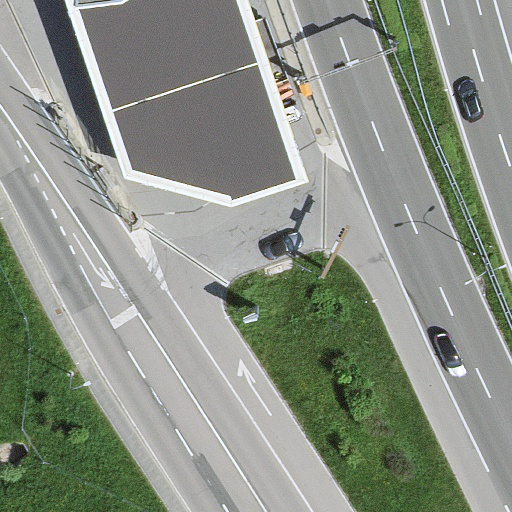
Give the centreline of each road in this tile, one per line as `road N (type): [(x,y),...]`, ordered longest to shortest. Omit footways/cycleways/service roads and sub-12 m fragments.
road 1 (trunk): [(326,0),(450,322),(511,448)]
road 2 (primary): [(249,511),(0,123)]
road 3 (trunk): [(511,173),(458,0)]
